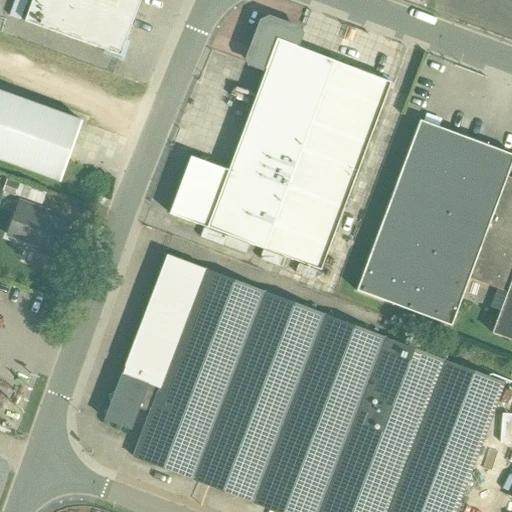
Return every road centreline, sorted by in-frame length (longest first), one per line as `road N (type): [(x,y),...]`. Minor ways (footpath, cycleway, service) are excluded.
road 1 (unclassified): [(29,460),(208,0)]
road 2 (unclassified): [(511,64),(338,0)]
road 3 (unclassified): [(167,511),(29,460)]
